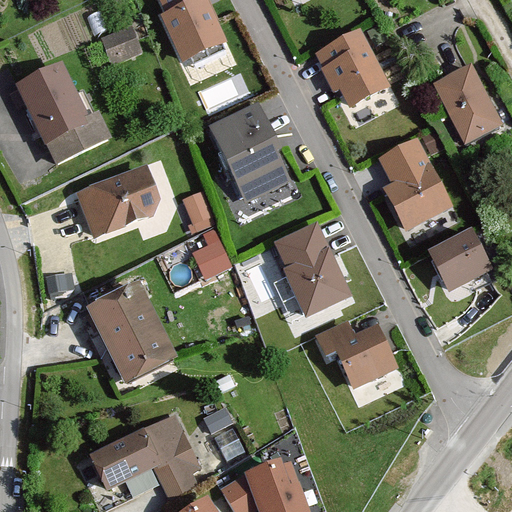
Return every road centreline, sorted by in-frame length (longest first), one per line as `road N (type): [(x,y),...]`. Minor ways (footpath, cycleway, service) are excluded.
road 1 (residential): [(474,438),(246,0)]
road 2 (residential): [(0,242),(12,313),(7,388)]
road 3 (residential): [(7,388),(3,511)]
